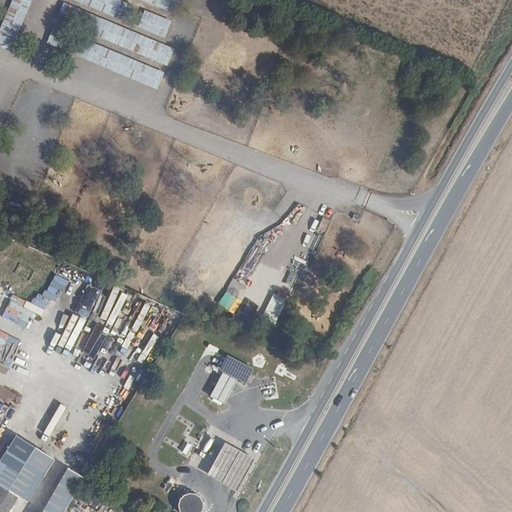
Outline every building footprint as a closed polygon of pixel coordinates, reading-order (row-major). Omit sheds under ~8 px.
[(10,0),(0,28),(0,46),(13,52),(31,0),(10,0)] [(124,0),(69,0),(122,20),(129,2),(124,0)] [(142,0),(173,11),(177,0),(142,0)] [(167,65),(174,47),(62,3),(55,21),(167,65)] [(164,38),(171,20),(144,9),(137,28),(164,38)] [(51,26),(47,44),(65,48),(69,31),(51,26)] [(72,55),(157,88),(164,71),(79,37),(72,55)] [(271,226),(264,240),(273,245),(280,231),(271,226)] [(260,242),(252,253),(264,262),(272,251),(260,242)] [(302,252),(300,259),(308,261),(310,253),(302,252)] [(0,443),(0,484),(12,491),(21,497),(47,454),(9,430),(0,443)] [(0,510),(12,491),(0,484),(0,510)] [(63,511),(70,501),(54,491),(41,511),(63,511)] [(196,491),(177,498),(182,511),(200,511),(204,511),(196,491)]
